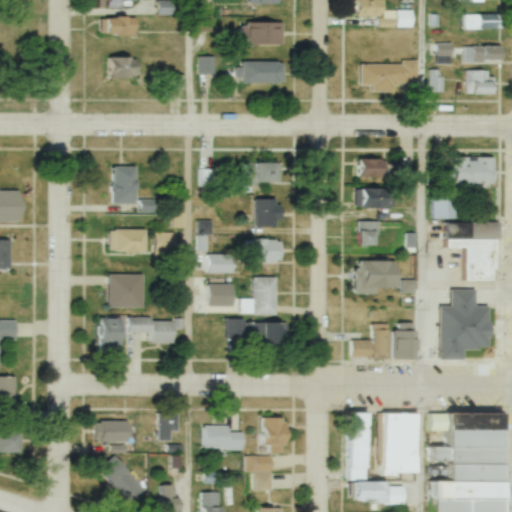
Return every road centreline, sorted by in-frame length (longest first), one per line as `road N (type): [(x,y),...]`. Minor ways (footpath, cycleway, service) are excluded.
road 1 (residential): [(50,511),(55,0)]
road 2 (residential): [(511,130),(0,125)]
road 3 (residential): [(318,511),(318,0)]
road 4 (residential): [(511,390),(51,388)]
